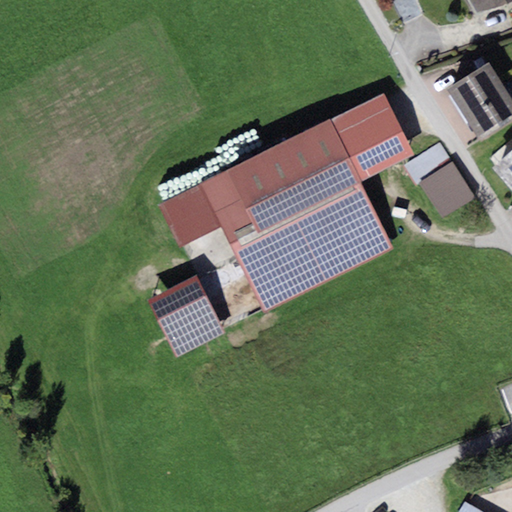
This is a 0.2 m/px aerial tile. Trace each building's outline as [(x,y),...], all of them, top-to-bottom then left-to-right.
[(511,4),(511,0),(468,0),(477,16),(507,8),(511,4)] [(511,116),(511,98),(490,64),(447,91),(478,138),(511,116)] [(385,94),(201,184),(202,186),(159,206),(181,249),(222,227),(265,313),(395,249),(361,182),(415,156),(385,94)] [(496,166),(511,152),(511,139),(490,159),(496,166)] [(420,183),(453,162),(443,142),(405,166),(416,186),(420,183)] [(511,152),(496,166),(493,169),(511,190),(511,152)] [(476,198),(453,162),(420,183),(443,219),(476,198)] [(226,333),(197,276),(149,300),(178,358),(226,333)] [(479,511),(464,503),(459,511),(479,511)]
